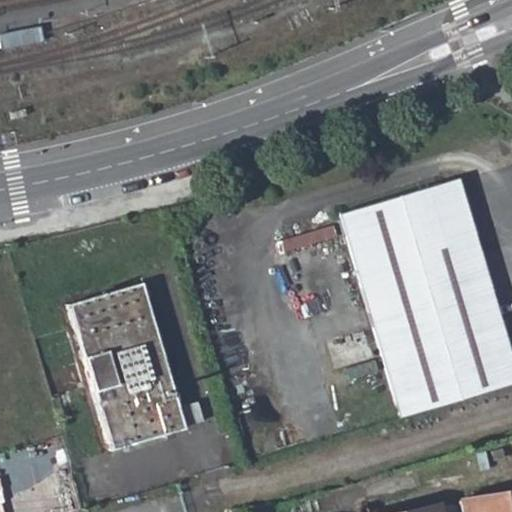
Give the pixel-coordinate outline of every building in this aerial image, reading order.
[(0,33),(0,47),(40,40),(37,26),(0,33)] [(511,359),(458,180),(339,216),(402,421),(511,388),(511,359)] [(90,300),(69,306),(111,449),(185,426),(144,285),(90,300)] [(62,333),(38,339),(55,398),(79,390),(62,333)] [(511,511),(511,489),(460,500),(462,511),(511,511)]
